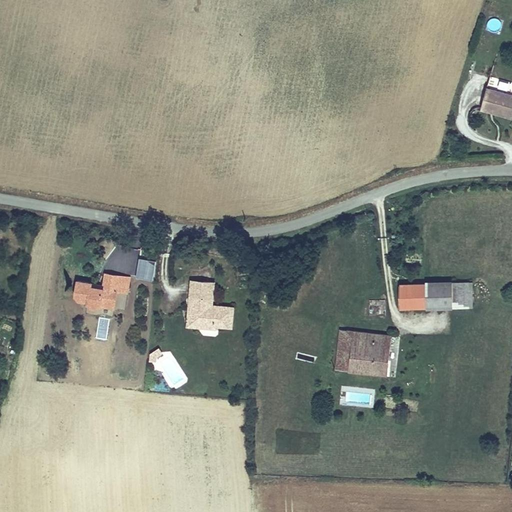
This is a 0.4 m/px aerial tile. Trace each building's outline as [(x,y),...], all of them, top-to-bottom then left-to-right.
[(496,32),(503,23),(493,16),(487,25),(496,32)] [(511,117),(511,114),(511,93),(488,86),(481,107),(511,117)] [(129,294),(131,276),(104,272),(102,286),(92,285),(92,281),(76,280),(73,295),(78,302),(85,303),(91,308),(101,307),(102,306),(116,308),(118,293),(129,294)] [(213,304),(215,281),(190,279),(185,328),(216,329),(217,327),(233,330),(234,306),(213,304)] [(473,308),(473,281),(452,282),(452,280),(425,280),(425,283),(399,283),(399,308),(426,309),(453,308),(473,308)] [(372,317),(386,316),(385,300),(371,300),(372,317)] [(391,334),(341,329),(335,368),(348,369),(348,371),(388,374),(391,334)] [(156,357),(163,353),(158,347),(149,353),(148,361),(156,361),(156,357)]
